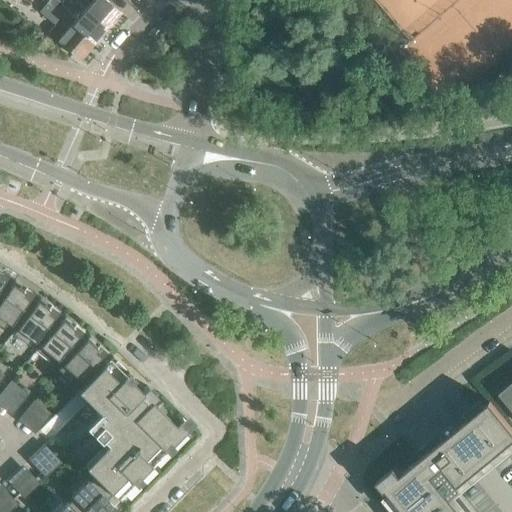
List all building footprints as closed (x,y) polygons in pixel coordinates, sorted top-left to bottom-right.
[(93,43),(106,27),(84,8),(77,17),(57,0),(48,0),(46,3),(93,43)] [(76,0),(75,1),(84,8),(106,27),(120,11),(106,0),(76,0)] [(89,47),(93,43),(46,3),(38,11),(56,26),(58,24),(65,30),(57,40),(79,59),(81,56),(83,57),(90,49),(89,47)] [(0,300),(14,280),(14,279),(13,280),(0,271),(0,300)] [(15,280),(14,280),(0,300),(0,325),(3,327),(6,322),(10,324),(12,321),(18,325),(12,333),(13,334),(40,297),(40,296),(39,297),(25,288),(23,290),(12,283),(15,280)] [(38,300),(40,297),(13,334),(26,344),(30,339),(34,341),(36,338),(41,342),(35,350),(36,351),(65,315),(64,315),(50,305),(49,308),(38,300)] [(65,316),(65,315),(36,351),(49,362),(53,357),(56,359),(59,357),(64,361),(57,368),(58,369),(89,335),(88,335),(75,324),(73,327),(63,319),(65,316)] [(77,390),(78,391),(112,356),(112,355),(111,356),(99,345),(96,347),(87,338),(89,335),(58,369),(71,380),(75,376),(79,379),(81,376),(86,380),(77,390)] [(107,443),(84,466),(94,475),(95,474),(120,500),(121,499),(118,496),(122,492),(124,495),(135,483),(136,484),(137,483),(134,480),(138,476),(140,478),(151,467),(152,468),(153,467),(150,464),(165,449),(168,451),(169,451),(166,448),(182,431),(189,424),(181,416),(174,423),(151,400),(153,397),(145,389),(147,386),(146,385),(144,388),(132,377),(130,379),(126,375),(129,372),(128,371),(127,372),(116,361),(114,363),(110,359),(113,356),(112,356),(78,391),(99,412),(85,426),(100,440),(102,438),(107,443)] [(10,381),(0,394),(0,403),(9,411),(25,395),(26,394),(10,381)] [(511,382),(499,393),(509,405),(511,408),(511,382)] [(61,424),(84,404),(76,394),(53,415),(61,424)] [(34,400),(18,419),(32,430),(48,414),(49,413),(34,400)] [(387,472),(376,481),(384,491),(386,489),(389,492),(401,508),(404,511),(462,511),(446,491),(440,484),(432,474),(442,466),(458,485),(471,474),(508,443),(511,446),(511,445),(511,428),(490,401),(484,405),(475,413),(469,418),(460,425),(459,426),(451,432),(445,437),(441,440),(438,435),(424,446),(415,454),(419,459),(415,462),(400,474),(394,466),(387,472)] [(70,452),(79,460),(85,453),(77,445),(70,452)] [(59,461),(41,446),(29,458),(45,476),(59,462),(59,461)] [(37,482),(19,467),(7,479),(23,496),(37,483),(37,482)] [(65,490),(73,497),(74,496),(90,511),(102,511),(106,509),(108,511),(119,499),(120,500),(95,474),(94,475),(89,481),(86,478),(83,481),(78,477),(65,490)] [(15,502),(0,489),(0,511),(6,511),(16,503),(15,502)] [(90,511),(74,496),(73,497),(67,502),(65,499),(62,503),(61,502),(50,511),(90,511)]
